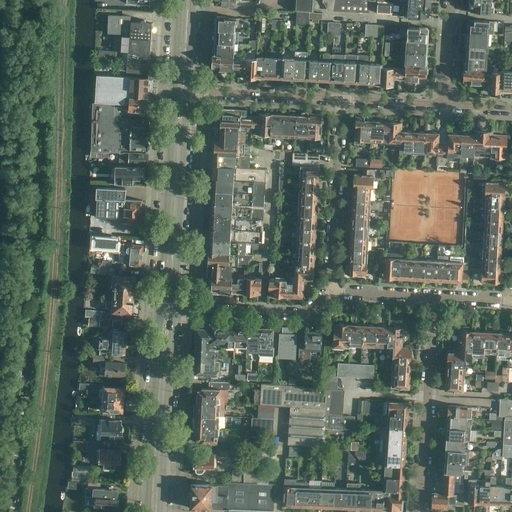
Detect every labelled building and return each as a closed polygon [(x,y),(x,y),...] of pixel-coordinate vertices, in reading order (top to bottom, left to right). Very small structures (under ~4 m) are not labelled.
[(332,0),(323,0),(323,2),(324,2),(327,8),(327,10),(332,10),(332,0)] [(367,12),(368,0),(365,0),(332,0),(332,10),(367,12)] [(490,13),(490,0),(487,0),(469,0),(469,1),(468,2),(468,4),(469,6),(468,12),(490,13)] [(314,13),(315,3),(294,1),(293,11),(314,13)] [(429,7),(429,6),(409,4),(408,17),(428,18),(429,12),(430,11),(430,9),(429,7)] [(129,35),(130,22),(131,12),(121,11),(121,16),(109,16),(109,17),(101,17),(101,29),(108,30),(108,34),(129,35)] [(235,32),(235,23),(238,23),(239,18),(225,18),(225,17),(217,17),(216,18),(215,23),(214,24),(214,27),(215,28),(215,31),(235,32)] [(151,24),(152,24),(152,23),(146,23),(146,22),(146,21),(145,21),(145,20),(144,20),(143,20),(142,20),(141,20),(141,21),(140,21),(140,22),(140,23),(131,22),(130,36),(122,36),(121,51),(149,53),(151,24)] [(468,31),(468,33),(487,34),(488,21),(473,20),(469,20),(468,26),(467,27),(467,30),(468,31)] [(407,32),(407,41),(427,42),(427,40),(428,39),(428,36),(427,35),(427,30),(426,28),(418,28),(407,27),(407,32)] [(234,44),(235,32),(215,31),(215,36),(213,37),(213,40),(215,41),(214,43),(234,44)] [(487,46),(487,34),(468,33),(468,38),(467,39),(466,43),(467,44),(467,45),(487,46)] [(426,47),(427,42),(407,41),(406,53),(426,54),(426,52),(427,52),(428,48),(426,47)] [(233,56),(234,44),(214,43),(214,49),(212,50),(212,55),(233,56)] [(486,59),(487,46),(467,45),(467,51),(466,52),(466,55),(467,56),(466,57),(486,59)] [(115,63),(115,52),(99,51),(98,62),(115,63)] [(154,73),(156,57),(149,56),(149,54),(150,54),(150,53),(149,53),(121,51),(121,52),(128,53),(127,71),(154,73)] [(331,82),(332,62),(333,55),(330,55),(328,53),(325,53),(323,54),(320,54),(319,61),(318,81),(324,81),(325,82),(328,82),(329,82),(331,82)] [(425,60),(426,54),(406,53),(406,66),(427,67),(427,62),(426,60),(425,60)] [(355,83),(356,63),(357,55),(344,54),(344,62),(343,82),(349,83),(350,84),(353,84),(354,83),(355,83)] [(238,72),(239,61),(233,60),(233,56),(212,55),(212,57),(210,59),(210,62),(211,63),(211,68),(224,69),(224,70),(225,71),(238,72)] [(368,84),(369,64),(369,56),(357,55),(356,63),(355,83),(361,83),(362,84),(366,85),(367,84),(368,84)] [(255,79),(257,57),(256,57),(255,59),(244,59),(244,61),(239,61),(238,72),(243,72),(243,79),(255,79)] [(268,78),(269,58),(257,57),(255,79),(260,80),(262,78),(268,78)] [(485,71),(486,59),(466,57),(466,63),(464,64),(463,70),(485,71)] [(281,79),(282,59),(269,58),(268,78),(274,78),(275,80),(278,80),(279,79),(281,79)] [(293,80),(294,59),(282,59),(281,79),(286,79),(287,80),(290,80),(292,79),(293,80)] [(305,80),(306,60),(294,59),(293,80),(299,80),(300,81),(303,81),(304,80),(305,80)] [(318,81),(319,61),(306,60),(305,80),(311,81),(312,82),(315,82),(317,81),(318,81)] [(343,82),(344,62),(332,62),(331,82),(336,82),(337,83),(340,83),(342,82),(343,82)] [(380,86),(381,68),(382,64),(369,64),(368,84),(374,84),(376,86),(380,86)] [(427,69),(427,67),(406,66),(405,69),(399,69),(398,80),(412,81),(413,80),(426,80),(426,75),(428,74),(428,71),(427,69)] [(394,80),(398,80),(399,69),(394,69),(381,68),(380,86),(394,87),(394,80)] [(485,75),(485,71),(463,70),(463,72),(462,73),(462,76),(463,77),(463,82),(475,83),(476,85),(488,85),(487,90),(491,90),(491,91),(493,93),(500,93),(501,73),(492,73),(491,75),(485,75)] [(511,91),(511,72),(501,72),(501,73),(500,93),(509,94),(510,92),(511,91)] [(148,79),(148,78),(97,75),(95,103),(114,104),(129,105),(129,96),(147,98),(147,90),(148,80),(148,79)] [(147,99),(147,98),(129,96),(129,105),(129,110),(135,111),(136,111),(138,111),(137,111),(138,111),(144,112),(145,112),(146,112),(146,110),(147,100),(147,99)] [(121,137),(121,125),(130,126),(130,119),(122,119),(114,104),(95,103),(93,103),(91,151),(120,152),(120,150),(121,137)] [(220,121),(220,125),(220,129),(252,131),(252,127),(253,116),(247,116),(247,110),(221,109),(221,116),(220,116),(220,117),(222,117),(222,119),(220,121)] [(308,138),(309,117),(309,116),(308,114),(306,112),(303,112),(301,113),(300,116),(296,116),(295,137),(308,138)] [(270,136),(271,115),(270,115),(269,113),(265,113),(264,114),(258,114),(258,116),(253,116),(252,127),(255,127),(255,135),(270,136)] [(283,137),(284,115),(283,115),(281,114),(278,114),(276,115),(271,115),(270,136),(283,137)] [(295,137),(296,116),(295,116),(294,115),(291,114),(289,116),(284,115),(283,137),(295,137)] [(321,118),(309,117),(308,138),(320,139),(321,125),(322,124),(323,123),(323,121),(323,119),(321,118)] [(370,141),(371,121),(355,120),(355,121),(354,122),(354,124),(354,125),(354,127),(355,128),(354,144),(363,144),(363,141),(370,141)] [(383,142),(384,122),(382,122),(382,121),(378,120),(377,121),(371,121),(370,141),(383,142)] [(401,132),(402,124),(402,123),(395,122),(394,121),(391,121),(390,122),(384,122),(383,142),(395,143),(395,146),(400,146),(401,132)] [(149,127),(148,127),(130,126),(121,125),(121,137),(148,138),(148,136),(148,135),(150,133),(150,129),(149,128),(149,127)] [(251,141),(252,131),(220,129),(217,129),(215,131),(214,141),(238,143),(239,132),(241,132),(240,140),(251,141)] [(490,158),(491,135),(487,135),(487,132),(486,131),(485,130),(484,130),(482,130),(481,130),(480,131),(479,131),(478,134),(473,134),(473,136),(474,136),(473,156),(474,152),(490,153),(490,158)] [(412,153),(413,132),(412,132),(411,131),(408,131),(407,132),(401,132),(400,146),(400,152),(412,153)] [(425,153),(426,133),(424,133),(423,132),(420,132),(419,133),(413,132),(412,153),(425,153)] [(438,143),(439,134),(437,134),(436,133),(433,132),(432,133),(426,133),(425,153),(438,154),(437,156),(442,156),(443,143),(438,143)] [(460,156),(461,135),(457,135),(456,134),(453,133),(452,134),(448,134),(447,144),(443,143),(442,156),(447,156),(447,159),(453,159),(453,155),(460,156)] [(474,136),(473,136),(468,135),(467,134),(464,134),(463,135),(461,135),(460,156),(473,156),(474,136)] [(498,135),(491,135),(490,158),(495,158),(494,160),(495,160),(495,163),(496,164),(503,164),(505,163),(505,160),(506,161),(506,147),(507,146),(508,145),(508,143),(508,142),(507,141),(507,139),(499,138),(499,136),(499,135),(498,135)] [(148,142),(148,138),(121,137),(120,150),(130,150),(148,151),(148,150),(149,149),(150,144),(149,144),(148,143),(148,142)] [(238,143),(214,141),(214,142),(213,154),(236,155),(236,144),(238,144),(238,143)] [(147,154),(129,153),(120,153),(120,163),(147,164),(147,154)] [(235,168),(236,155),(213,154),(214,154),(213,166),(235,168)] [(447,166),(447,159),(447,156),(442,156),(437,156),(437,166),(447,166)] [(356,166),(369,167),(370,159),(357,159),(356,166)] [(380,168),(381,160),(370,159),(369,167),(380,168)] [(141,167),(115,166),(114,178),(110,178),(110,184),(133,185),(133,180),(140,180),(140,177),(141,176),(143,176),(142,176),(142,171),(143,171),(143,170),(141,170),(140,169),(141,167)] [(265,169),(235,168),(213,166),(212,178),(234,180),(265,181),(265,169)] [(319,169),(319,166),(306,166),(300,166),(300,179),(318,180),(318,174),(319,173),(320,170),(319,169)] [(374,176),(375,170),(363,169),(363,175),(354,174),(353,181),(352,182),(352,185),(353,186),(353,188),(363,188),(371,188),(373,188),(374,176)] [(265,181),(234,180),(212,178),(212,191),(253,193),(264,194),(265,181)] [(318,185),(318,180),(300,179),(299,191),(317,192),(318,190),(319,189),(319,186),(318,185)] [(485,182),(485,194),(485,195),(504,196),(504,194),(505,193),(505,190),(504,189),(504,183),(485,182)] [(126,189),(97,187),(95,216),(123,218),(123,222),(145,223),(145,213),(142,213),(142,207),(142,200),(125,199),(125,197),(125,192),(126,192),(126,189)] [(370,201),(371,188),(363,188),(353,188),(352,193),(351,194),(351,197),(352,198),(352,200),(370,201)] [(264,194),(253,193),(212,191),(211,203),(229,204),(238,205),(264,206),(264,194)] [(317,197),(317,192),(299,191),(298,204),(317,204),(317,202),(318,201),(318,198),(317,197)] [(503,201),(504,196),(485,195),(485,207),(503,208),(503,207),(504,206),(504,202),(503,201)] [(370,213),(370,201),(352,200),(352,205),(351,206),(351,210),(352,211),(351,212),(370,213)] [(263,218),(264,208),(240,207),(238,207),(238,205),(229,204),(211,203),(211,204),(210,215),(263,218)] [(316,209),(317,204),(298,204),(298,216),(316,217),(316,215),(317,214),(317,210),(316,209)] [(503,214),(503,208),(485,207),(484,219),(502,220),(502,219),(504,218),(504,215),(503,214)] [(369,225),(370,213),(351,212),(351,218),(350,219),(350,222),(351,223),(351,224),(369,225)] [(263,230),(263,218),(210,215),(210,216),(210,227),(263,230)] [(316,222),(316,217),(298,216),(297,228),(315,229),(315,227),(317,226),(317,223),(316,222)] [(502,226),(502,220),(484,219),(483,232),(502,233),(502,231),(503,230),(503,227),(502,226)] [(368,238),(369,225),(351,224),(350,230),(349,231),(349,234),(350,235),(350,237),(368,238)] [(262,244),(263,230),(210,227),(209,240),(209,241),(230,242),(262,244)] [(315,234),(315,229),(297,228),(296,241),(315,242),(315,239),(316,238),(316,235),(315,234)] [(501,238),(502,233),(483,232),(483,245),(501,246),(501,244),(502,243),(502,239),(501,238)] [(367,250),(368,238),(350,237),(350,242),(349,243),(349,247),(349,248),(349,249),(367,250)] [(142,253),(142,245),(125,244),(125,241),(116,240),(92,238),(91,247),(115,250),(115,249),(120,249),(120,255),(126,256),(125,265),(141,266),(141,258),(142,258),(142,253)] [(230,254),(230,242),(209,241),(208,245),(209,245),(208,252),(230,254)] [(314,246),(315,242),(296,241),(296,253),(314,254),(314,252),(315,251),(315,247),(314,246)] [(501,251),(501,246),(483,245),(482,257),(500,258),(500,256),(501,255),(502,252),(501,251)] [(367,263),(367,250),(349,249),(349,255),(348,256),(348,259),(349,260),(349,262),(367,263)] [(254,255),(230,254),(208,252),(208,260),(207,260),(207,266),(231,267),(248,267),(249,262),(254,255)] [(314,255),(314,254),(296,253),(295,265),(313,266),(314,261),(315,260),(315,256),(314,255)] [(500,263),(500,258),(482,257),(482,269),(500,270),(500,269),(501,268),(501,264),(500,263)] [(398,279),(399,259),(387,258),(387,262),(386,278),(387,279),(388,279),(390,279),(391,279),(392,278),(398,279)] [(411,279),(413,259),(399,259),(398,279),(400,279),(401,280),(404,280),(405,279),(411,279)] [(424,280),(425,260),(413,259),(411,279),(412,279),(413,280),(417,281),(418,280),(424,280)] [(437,281),(437,261),(425,260),(424,280),(425,280),(426,281),(429,281),(430,280),(437,281)] [(449,281),(450,261),(437,261),(437,281),(438,282),(442,282),(443,281),(449,281)] [(462,266),(462,265),(462,262),(450,261),(449,281),(450,282),(451,283),(454,283),(455,282),(461,282),(462,270),(462,266)] [(373,263),(367,263),(349,262),(348,265),(345,265),(345,274),(349,274),(350,275),(352,276),(353,276),(354,275),(355,274),(366,275),(366,274),(372,274),(373,263)] [(313,271),(313,266),(295,265),(294,277),(287,277),(286,280),(285,297),(295,297),(296,298),(300,298),(301,298),(303,298),(304,280),(313,281),(313,277),(314,276),(314,272),(313,271)] [(231,277),(231,267),(207,266),(207,269),(207,276),(208,277),(212,278),(231,277)] [(114,275),(113,288),(134,289),(135,288),(135,284),(135,283),(135,277),(114,275),(115,269),(92,267),(91,273),(114,275)] [(499,274),(500,270),(482,269),(481,282),(485,282),(486,283),(488,283),(489,283),(490,283),(491,282),(502,283),(502,274),(499,274)] [(243,283),(232,282),(232,277),(231,277),(212,278),(211,289),(213,289),(214,291),(214,293),(243,294),(243,283)] [(244,277),(243,283),(243,294),(247,295),(248,296),(251,296),(252,295),(257,295),(257,290),(261,290),(261,278),(244,277)] [(285,297),(286,280),(269,279),(268,290),(271,290),(271,296),(276,296),(277,297),(280,297),(281,296),(285,297)] [(134,295),(134,289),(113,288),(112,300),(133,302),(133,301),(133,300),(134,299),(135,296),(134,295)] [(134,303),(133,302),(112,300),(111,312),(111,313),(132,315),(133,304),(134,303)] [(86,310),(85,318),(101,319),(110,320),(111,313),(111,312),(101,312),(86,310)] [(88,327),(99,328),(100,320),(88,319),(88,327)] [(350,346),(351,325),(344,325),(343,324),(339,323),(338,324),(335,324),(335,328),(334,328),(333,347),(350,348),(350,346)] [(221,345),(222,327),(221,327),(221,325),(210,324),(209,326),(209,330),(208,344),(209,344),(221,345)] [(362,346),(363,326),(362,326),(361,325),(357,324),(356,325),(351,325),(350,346),(362,346)] [(374,347),(375,326),(374,326),(373,325),(370,325),(369,326),(363,326),(362,346),(374,347)] [(233,346),(234,327),(233,327),(232,326),(229,326),(228,327),(222,327),(221,345),(221,346),(233,346)] [(387,348),(388,327),(387,327),(386,326),(383,326),(381,327),(375,326),(374,347),(387,348)] [(246,347),(247,328),(246,328),(245,327),(242,327),(241,328),(234,327),(233,346),(246,347)] [(259,348),(260,329),(258,329),(257,327),(254,327),(253,328),(247,328),(246,347),(259,348)] [(394,327),(388,327),(387,348),(393,348),(402,349),(403,347),(402,346),(403,328),(400,328),(399,327),(395,327),(394,327)] [(266,329),(260,329),(259,348),(258,356),(273,356),(274,348),(272,348),(273,329),(271,329),(270,328),(267,328),(266,329)] [(279,357),(294,357),(295,335),(293,335),(293,328),(283,328),(283,334),(282,334),(282,335),(280,335),(279,357)] [(208,344),(209,330),(197,329),(197,332),(196,333),(195,336),(196,337),(196,348),(209,349),(209,344),(208,344)] [(126,332),(123,331),(111,330),(110,338),(101,337),(100,349),(110,350),(109,353),(125,354),(125,345),(126,345),(126,340),(126,332)] [(471,350),(472,332),(468,332),(467,330),(463,330),(461,331),(458,331),(457,349),(456,351),(455,351),(456,352),(466,353),(466,350),(471,350)] [(321,332),(320,332),(313,332),(313,331),(306,331),(305,348),(299,348),(298,368),(298,370),(303,370),(303,368),(305,368),(305,360),(310,360),(311,349),(321,350),(321,332)] [(483,353),(484,332),(479,332),(478,331),(475,331),(474,332),(472,332),(471,350),(471,351),(471,352),(483,353)] [(496,354),(497,333),(492,333),(491,332),(487,332),(486,333),(484,332),(483,353),(495,354),(496,354)] [(509,361),(511,334),(504,334),(503,333),(500,332),(499,333),(497,333),(496,354),(495,354),(495,360),(509,361)] [(403,348),(403,347),(402,349),(393,348),(392,363),(411,364),(411,358),(412,357),(412,353),(411,351),(412,348),(403,348)] [(215,349),(209,349),(196,348),(196,350),(195,351),(194,354),(195,355),(195,361),(214,362),(215,349)] [(465,367),(466,353),(456,352),(455,351),(447,350),(447,354),(446,354),(446,359),(447,360),(446,366),(465,367)] [(106,366),(105,375),(107,375),(107,376),(111,376),(112,375),(123,376),(124,363),(106,362),(104,361),(104,356),(94,355),(94,362),(101,362),(101,365),(106,366)] [(219,362),(214,362),(195,361),(195,363),(194,364),(194,367),(195,368),(194,374),(218,375),(219,362)] [(410,365),(411,364),(392,363),(391,375),(410,376),(410,370),(411,369),(411,366),(410,365)] [(464,379),(465,367),(446,366),(446,367),(445,368),(445,371),(446,372),(446,378),(464,379)] [(409,381),(410,376),(391,375),(391,387),(409,388),(409,386),(410,386),(410,382),(409,381)] [(463,392),(464,379),(446,378),(445,383),(444,384),(444,387),(445,389),(445,390),(463,392)] [(209,382),(208,389),(228,390),(230,390),(230,383),(209,382)] [(499,382),(487,382),(487,390),(498,391),(499,382)] [(325,409),(325,408),(326,402),(326,396),(326,389),(321,389),(296,387),(296,386),(261,383),(260,405),(274,405),(290,406),(325,409)] [(124,388),(105,387),(104,399),(123,400),(123,399),(124,397),(125,395),(124,394),(124,388)] [(227,404),(228,390),(208,389),(201,389),(201,391),(197,391),(197,394),(196,394),(196,396),(194,397),(194,401),(196,402),(196,403),(219,404),(227,404)] [(123,401),(123,400),(104,399),(103,411),(122,412),(123,406),(124,405),(124,402),(123,401)] [(502,416),(511,416),(511,399),(500,399),(499,416),(496,415),(496,413),(489,413),(489,419),(493,419),(501,420),(502,416)] [(408,403),(389,402),(383,401),(383,402),(384,402),(383,413),(383,414),(382,414),(388,415),(407,416),(408,403)] [(219,417),(219,404),(196,403),(197,403),(197,407),(196,407),(195,408),(194,409),(193,409),(193,413),(195,414),(194,415),(194,416),(219,417)] [(274,405),(260,405),(259,404),(258,418),(274,418),(274,405)] [(322,447),(324,428),(325,414),(325,409),(290,406),(288,444),(311,446),(317,446),(322,447)] [(448,406),(447,417),(466,418),(471,419),(472,407),(448,406)] [(121,425),(121,424),(120,424),(120,420),(113,419),(113,413),(103,413),(101,440),(117,441),(118,433),(121,433),(121,432),(122,431),(123,431),(123,427),(121,425)] [(342,429),(342,416),(325,414),(324,428),(342,429)] [(406,428),(407,416),(388,415),(382,414),(381,427),(406,428)] [(218,428),(219,417),(194,416),(195,417),(193,418),(193,422),(195,423),(195,425),(196,425),(196,426),(218,428)] [(273,430),(274,418),(258,418),(252,417),(251,430),(273,430)] [(470,429),(471,419),(466,418),(447,417),(446,428),(466,430),(466,429),(470,429)] [(501,431),(501,420),(493,419),(493,431),(501,431)] [(511,445),(511,419),(505,419),(503,445),(511,445)] [(218,443),(218,428),(196,426),(196,428),(195,428),(195,429),(193,430),(193,434),(195,435),(194,437),(195,437),(195,441),(199,441),(199,443),(218,443)] [(405,441),(406,428),(381,427),(380,439),(381,439),(405,441)] [(465,440),(466,430),(446,428),(446,439),(465,440)] [(405,453),(405,441),(381,439),(380,452),(386,452),(405,453)] [(464,449),(465,440),(446,439),(445,450),(469,452),(469,449),(464,449)] [(87,451),(87,442),(73,441),(73,450),(87,451)] [(351,442),(351,450),(358,450),(359,442),(351,442)] [(511,457),(511,445),(503,445),(503,449),(502,457),(511,457)] [(118,454),(118,450),(100,449),(99,462),(104,462),(104,468),(114,469),(114,463),(119,463),(119,462),(120,461),(121,461),(121,457),(119,455),(119,454),(118,454)] [(276,449),(274,449),(257,449),(257,467),(276,467),(276,449)] [(502,457),(503,449),(498,449),(492,454),(492,457),(492,459),(502,459),(502,457)] [(348,450),(347,463),(357,463),(358,462),(348,450)] [(469,454),(469,452),(445,450),(444,461),(463,462),(464,454),(469,454)] [(355,451),(355,454),(361,462),(369,463),(369,453),(355,451)] [(404,465),(405,453),(386,452),(385,464),(404,465)] [(195,453),(195,454),(195,458),(194,458),(194,459),(192,461),(192,465),(194,466),(194,467),(196,467),(196,471),(197,472),(200,472),(202,471),(202,468),(212,468),(213,453),(195,453)] [(490,477),(492,459),(492,457),(489,456),(486,459),(485,477),(485,486),(479,485),(478,504),(489,504),(489,491),(490,477)] [(469,470),(463,469),(463,462),(444,461),(444,472),(467,474),(468,474),(469,470)] [(403,478),(404,465),(385,464),(384,477),(403,478)] [(274,484),(269,484),(269,469),(244,469),(244,471),(232,471),(232,482),(224,482),(223,485),(191,484),(190,493),(187,493),(187,505),(190,508),(231,510),(231,509),(273,510),(274,484)] [(466,493),(467,474),(444,472),(442,494),(450,495),(455,495),(463,496),(466,493)] [(402,491),(403,478),(384,477),(384,488),(386,490),(402,491)] [(499,505),(500,486),(495,486),(496,477),(490,477),(489,491),(489,504),(499,505)] [(510,501),(511,478),(506,477),(506,486),(500,486),(499,505),(510,505),(510,501)] [(478,504),(479,485),(479,480),(469,480),(468,504),(478,504)] [(115,490),(115,488),(115,487),(110,487),(110,490),(103,489),(104,483),(88,482),(87,488),(93,488),(93,496),(95,497),(94,505),(105,506),(105,510),(106,511),(114,511),(115,511),(115,507),(116,507),(116,505),(118,504),(118,501),(117,499),(117,498),(117,490),(115,490)] [(308,506),(309,487),(309,483),(296,483),(296,487),(295,506),(308,506)] [(295,506),(296,487),(284,486),(282,506),(295,506)] [(320,507),(321,488),(309,487),(308,506),(320,507)] [(345,508),(346,487),(342,487),(342,489),(333,488),(332,507),(345,508)] [(358,508),(358,490),(350,489),(351,487),(346,487),(345,508),(358,508)] [(332,507),(333,488),(321,488),(320,507),(332,507)] [(370,509),(371,490),(358,490),(358,508),(370,509)] [(382,509),(383,493),(381,491),(371,490),(370,509),(382,509)] [(401,510),(402,491),(386,490),(383,493),(382,509),(401,510)] [(455,495),(450,495),(442,494),(432,493),(431,509),(447,510),(447,505),(454,505),(455,495)] [(463,506),(463,496),(455,495),(454,505),(455,505),(462,505),(462,506),(463,506)]
